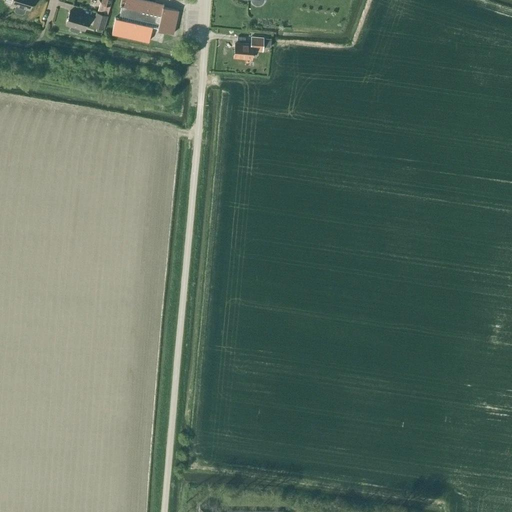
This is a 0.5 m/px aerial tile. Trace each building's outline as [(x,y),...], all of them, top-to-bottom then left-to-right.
[(32,0),(11,0),(11,4),(15,5),(14,10),(16,12),(22,14),(24,13),(26,8),(29,9),(32,0)] [(148,41),(151,26),(157,27),(156,30),(172,34),(177,10),(154,5),(155,2),(143,0),(120,0),(119,5),(121,6),(118,18),(115,17),(111,33),(148,41)] [(107,15),(110,6),(100,3),(99,3),(97,10),(103,12),(102,14),(107,15)] [(69,10),(65,24),(70,25),(69,29),(71,30),(77,32),(79,32),(80,28),(84,29),(88,16),(69,10)] [(91,26),(103,29),(107,16),(95,12),(91,26)] [(234,43),(233,57),(249,58),(249,49),(262,50),(263,37),(250,36),(250,43),(241,42),(241,44),(234,43)]
